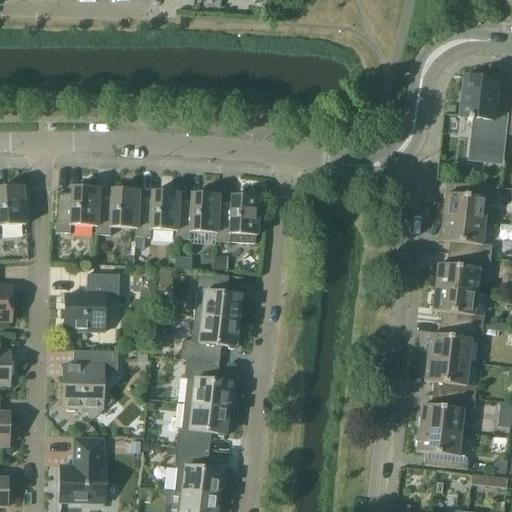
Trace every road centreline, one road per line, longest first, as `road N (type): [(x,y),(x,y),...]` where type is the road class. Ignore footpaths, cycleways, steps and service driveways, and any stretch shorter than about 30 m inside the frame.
road 1 (residential): [(44,142),(32,511)]
road 2 (residential): [(383,511),(413,242),(414,194),(395,163)]
road 3 (residential): [(247,511),(286,159)]
road 4 (unclassified): [(286,159),(44,142)]
road 5 (unclassified): [(511,46),(461,44),(436,54),(414,135),(395,163)]
road 6 (residential): [(0,7),(178,14)]
